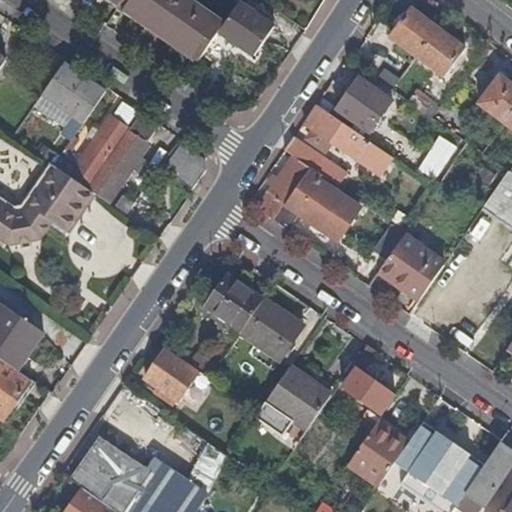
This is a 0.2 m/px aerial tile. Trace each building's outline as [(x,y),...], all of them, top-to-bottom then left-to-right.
[(224,24),(190,0),(122,0),(119,6),(198,61),(219,31),(224,24)] [(274,26),(239,2),(224,24),(219,31),(254,55),(274,26)] [(389,36),(415,56),(436,28),(410,8),(406,14),(396,27),(389,36)] [(396,27),(406,14),(400,9),(390,23),(396,27)] [(463,48),(436,28),(415,56),(441,76),(463,48)] [(41,94),(82,124),(103,94),(61,65),(41,94)] [(379,74),(375,79),(390,90),(398,79),(390,74),(387,79),(379,74)] [(477,102),(504,123),(511,111),(511,84),(499,75),(477,102)] [(384,96),(358,79),(336,111),(361,129),(384,96)] [(413,92),(407,101),(430,117),(437,108),(413,92)] [(111,118),(125,127),(136,112),(122,102),(111,118)] [(313,132),(308,139),(324,149),(329,142),(378,176),(391,158),(329,115),(328,116),(316,108),(304,126),(313,132)] [(153,129),(135,117),(127,129),(85,188),(94,195),(102,200),(104,202),(125,172),(130,175),(139,161),(135,158),(146,143),(144,141),(153,129)] [(70,157),(80,142),(72,137),(67,144),(52,165),(57,169),(85,188),(127,129),(125,127),(111,118),(110,118),(79,163),(70,157)] [(418,174),(438,183),(456,146),(436,136),(418,174)] [(304,145),(293,137),(284,150),(293,157),(310,168),(336,187),(346,173),(320,155),(304,145)] [(160,164),(190,191),(203,171),(202,159),(182,146),(176,154),(171,150),(160,164)] [(273,186),(256,210),(273,222),(284,206),(310,168),(293,157),(277,181),(272,178),(269,184),(273,186)] [(333,192),(336,187),(310,168),(284,206),(336,242),(358,209),(333,192)] [(75,239),(102,200),(94,195),(85,188),(57,169),(29,210),(21,211),(2,197),(0,199),(0,244),(10,251),(13,247),(17,250),(46,245),(59,227),(75,239)] [(511,174),(508,172),(481,211),(511,231),(511,174)] [(134,202),(124,216),(128,218),(145,230),(155,216),(134,202)] [(371,251),(386,261),(401,238),(404,234),(390,224),(371,251)] [(443,267),(401,238),(386,261),(379,270),(421,299),(443,267)] [(202,307),(239,334),(262,300),(225,274),(202,307)] [(301,328),(262,300),(239,334),(279,361),(301,328)] [(2,305),(0,306),(0,359),(16,370),(42,333),(2,305)] [(199,352),(218,365),(232,345),(213,331),(199,352)] [(354,370),(360,373),(375,353),(365,346),(351,367),(354,370)] [(163,393),(161,397),(166,400),(168,396),(177,402),(185,392),(197,401),(203,392),(190,384),(198,373),(163,350),(143,379),(157,388),(163,393)] [(218,365),(199,352),(198,351),(189,365),(208,378),(218,365)] [(0,418),(3,421),(31,381),(16,370),(0,359),(0,418)] [(264,403),(305,432),(330,397),(289,368),(264,403)] [(362,415),(375,424),(376,424),(380,418),(383,414),(381,413),(393,396),(360,373),(354,370),(342,387),(350,393),(365,403),(368,405),(362,415)] [(163,393),(157,388),(154,392),(161,397),(163,393)] [(365,403),(350,393),(347,397),(362,407),(365,403)] [(411,439),(380,418),(376,424),(407,445),(411,439)] [(287,447),(302,433),(291,422),(276,436),(287,447)] [(407,445),(376,424),(375,424),(347,465),(378,487),(407,445)] [(196,511),(200,505),(190,498),(146,468),(98,435),(69,477),(118,511),(196,511)] [(430,504),(462,457),(431,436),(399,483),(430,504)] [(478,511),(511,463),(511,452),(499,443),(456,505),(466,511),(478,511)] [(190,498),(197,486),(153,456),(146,468),(190,498)] [(200,480),(197,486),(190,498),(200,505),(210,487),(200,480)] [(116,511),(83,489),(66,511),(116,511)] [(511,511),(511,490),(496,511),(511,511)] [(337,511),(321,502),(313,511),(337,511)]
